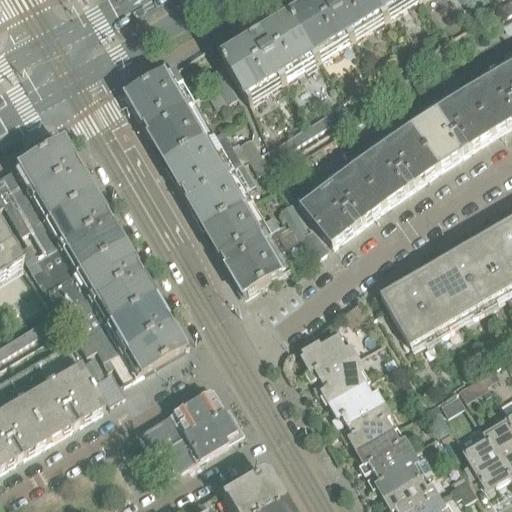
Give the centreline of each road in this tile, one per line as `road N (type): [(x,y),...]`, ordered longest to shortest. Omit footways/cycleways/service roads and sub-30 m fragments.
road 1 (residential): [(511,170),(233,362)]
road 2 (tertiary): [(233,362),(74,91)]
road 3 (residential): [(233,362),(0,506)]
road 4 (secondary): [(74,91),(222,0)]
road 5 (residential): [(156,511),(279,441)]
